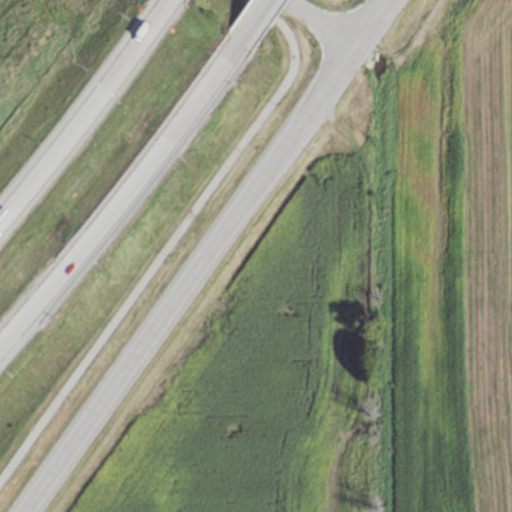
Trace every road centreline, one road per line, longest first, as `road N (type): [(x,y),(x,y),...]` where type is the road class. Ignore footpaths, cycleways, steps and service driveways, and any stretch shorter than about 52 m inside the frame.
road 1 (secondary): [(29,511),(356,53)]
road 2 (motorway): [(0,343),(253,34)]
road 3 (motorway): [(166,0),(0,209)]
